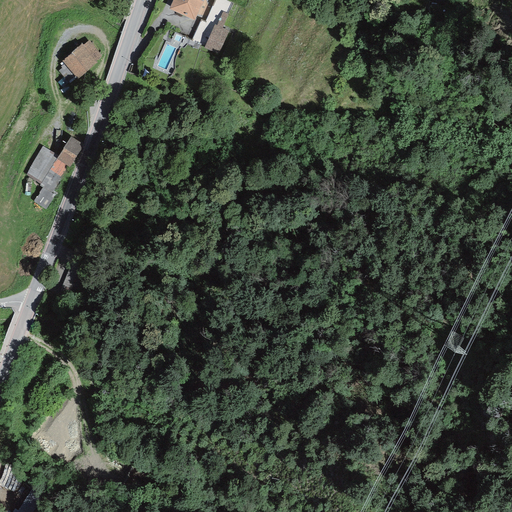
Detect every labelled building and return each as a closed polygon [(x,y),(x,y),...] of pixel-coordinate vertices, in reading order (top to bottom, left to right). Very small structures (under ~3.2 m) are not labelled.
[(172,0),(168,9),(194,21),(203,2),(199,0),(172,0)] [(200,19),(191,41),(204,47),(204,48),(218,54),(228,31),(222,28),(232,3),(225,0),(214,0),(205,21),(200,19)] [(82,43),(61,61),(77,79),(97,62),(95,60),(101,55),(89,40),(83,45),(82,43)] [(83,144),(70,136),(63,148),(58,156),(56,159),(68,166),(70,167),(75,160),(74,159),(83,144)] [(58,156),(42,146),(25,175),(40,185),(39,186),(42,187),(51,193),(62,178),(60,177),(68,166),(56,159),(58,156)] [(54,195),(51,193),(42,187),(41,188),(33,201),(45,209),(54,195)] [(56,417),(73,396),(54,381),(37,402),(56,417)]
